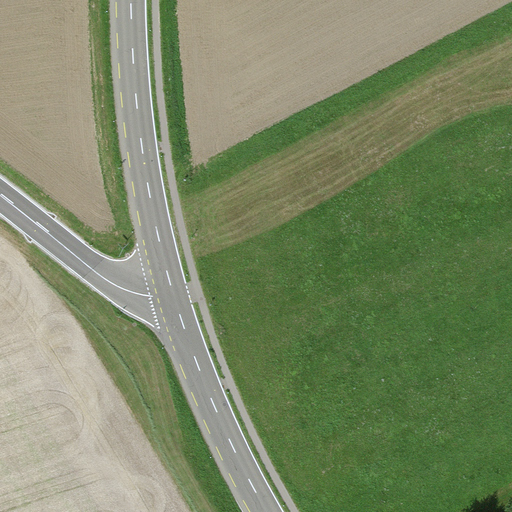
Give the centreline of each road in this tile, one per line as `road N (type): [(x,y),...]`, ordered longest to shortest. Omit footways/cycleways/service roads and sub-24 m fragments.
road 1 (secondary): [(175,295),(139,121),(132,0)]
road 2 (secondary): [(268,511),(222,425),(175,295)]
road 3 (tertiary): [(0,196),(107,280),(130,292),(175,295)]
